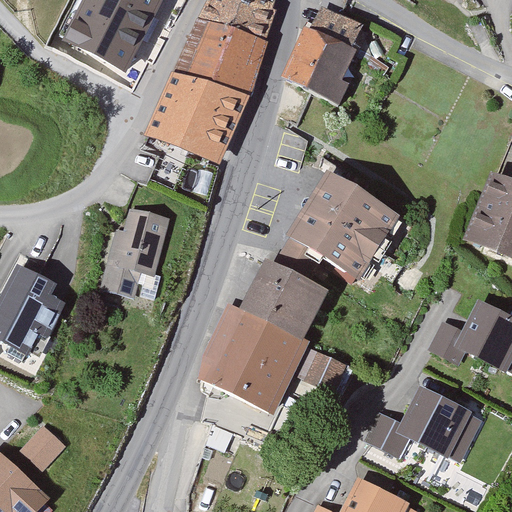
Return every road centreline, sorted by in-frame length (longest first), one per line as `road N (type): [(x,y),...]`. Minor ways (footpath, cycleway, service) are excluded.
road 1 (tertiary): [(176,376),(295,0)]
road 2 (residential): [(203,0),(111,175),(68,207),(0,220)]
road 3 (residential): [(511,78),(372,0)]
road 4 (tertiary): [(109,511),(176,376)]
road 5 (residential): [(176,376),(172,511)]
